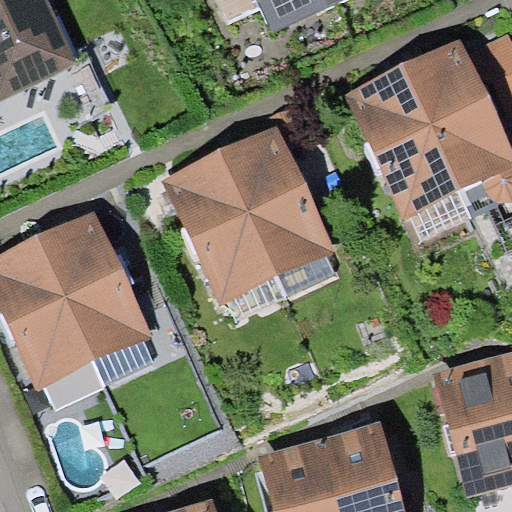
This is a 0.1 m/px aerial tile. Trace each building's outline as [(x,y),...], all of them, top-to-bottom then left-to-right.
[(47,0),(0,0),(0,98),(77,61),(47,0)] [(262,8),(257,0),(217,0),(228,23),(262,8)] [(257,0),(262,8),(273,32),(340,0),(257,0)] [(511,41),(508,34),(467,53),(502,128),(511,123),(511,41)] [(467,53),(460,40),(403,67),(462,189),(481,180),(511,165),(511,148),(502,128),(467,53)] [(462,189),(403,67),(344,95),(402,217),(410,214),(458,191),(462,189)] [(335,250),(277,127),(220,154),(278,277),(326,254),(335,250)] [(278,277),(220,154),(161,182),(219,305),(227,300),(278,277)] [(511,165),(481,180),(486,189),(494,200),(511,202),(511,165)] [(471,218),(458,191),(410,214),(422,240),(471,218)] [(152,332),(93,210),(36,236),(95,359),(143,336),(152,332)] [(95,359),(36,236),(0,253),(0,312),(35,387),(44,383),(95,359)] [(326,254),(278,277),(287,298),(335,275),(326,254)] [(287,298),(278,277),(227,300),(236,320),(287,298)] [(153,363),(143,336),(95,359),(108,386),(153,363)] [(511,350),(496,354),(511,415),(511,350)] [(465,363),(434,371),(467,497),(511,484),(511,415),(496,354),(465,363)] [(95,359),(44,383),(56,411),(108,386),(95,359)] [(350,432),(320,439),(339,511),(405,511),(381,423),(350,432)] [(290,448),(258,456),(273,511),(339,511),(320,439),(290,448)] [(182,508),(165,511),(216,511),(213,499),(182,508)]
